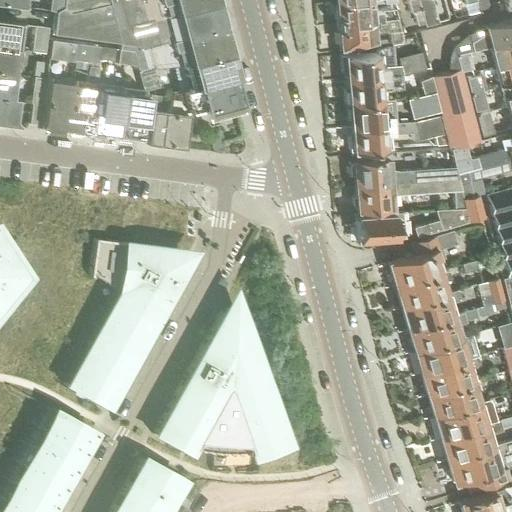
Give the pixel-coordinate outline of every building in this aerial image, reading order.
[(58,7),(59,0),(46,0),(45,10),(52,11),(58,7)] [(59,0),(58,7),(52,11),(49,33),(116,42),(115,48),(129,50),(133,49),(159,42),(167,40),(161,16),(205,4),(205,3),(207,3),(207,2),(205,2),(203,0),(59,0)] [(349,0),(332,2),(334,23),(391,17),(389,6),(367,7),(366,0),(349,0)] [(405,0),(408,11),(412,10),(415,24),(422,22),(416,0),(405,0)] [(429,0),(416,0),(422,22),(423,25),(436,21),(429,0)] [(476,11),(476,9),(473,0),(463,0),(464,2),(470,0),(471,0),(475,11),(476,11)] [(473,0),(476,9),(486,7),(484,0),(473,0)] [(511,0),(498,0),(501,9),(511,6),(511,0)] [(167,40),(211,28),(205,4),(161,16),(167,40)] [(511,16),(483,24),(485,33),(478,34),(468,40),(470,49),(488,45),(488,46),(511,39),(511,16)] [(396,37),(391,17),(334,23),(336,46),(372,39),(371,31),(387,29),(388,41),(395,40),(396,37)] [(0,46),(9,48),(13,24),(19,25),(20,23),(0,20),(0,46)] [(28,50),(33,51),(40,52),(43,27),(31,25),(28,50)] [(166,65),(177,64),(220,53),(213,28),(214,28),(214,27),(211,28),(167,40),(159,42),(133,49),(129,50),(115,48),(113,62),(132,65),(140,90),(156,86),(151,68),(154,67),(166,65)] [(72,60),(74,43),(49,39),(46,58),(70,61),(71,60),(72,60)] [(511,39),(488,46),(493,65),(511,60),(511,39)] [(74,43),(72,60),(89,62),(91,62),(93,46),(74,43)] [(9,48),(0,46),(0,72),(7,74),(10,48),(9,48)] [(98,46),(97,58),(110,60),(112,48),(98,46)] [(342,71),(342,78),(399,73),(423,67),(418,50),(395,55),(395,57),(396,64),(379,65),(378,51),(337,54),(338,72),(342,71)] [(458,53),(454,54),(458,70),(468,68),(469,68),(465,51),(458,53)] [(190,88),(227,78),(220,54),(221,53),(220,52),(220,53),(177,64),(180,74),(187,74),(190,88)] [(456,69),(429,75),(433,89),(443,126),(471,118),(458,70),(454,54),(453,54),(456,69)] [(31,60),(29,77),(44,78),(44,77),(36,76),(38,61),(31,60)] [(511,60),(493,65),(498,85),(511,81),(511,60)] [(44,80),(41,104),(38,124),(42,124),(41,130),(53,131),(54,126),(63,127),(70,80),(72,65),(64,64),(61,82),(44,80)] [(94,81),(96,66),(88,65),(84,65),(82,80),(94,81)] [(400,74),(423,67),(399,73),(342,78),(343,85),(340,85),(341,102),(382,99),(381,88),(381,86),(401,84),(400,74)] [(480,72),(469,75),(464,76),(469,93),(481,90),(484,89),(483,83),(480,72)] [(433,89),(429,75),(417,80),(420,93),(433,89)] [(26,102),(27,102),(41,104),(44,80),(44,78),(29,77),(26,102)] [(169,93),(167,112),(182,114),(182,112),(197,108),(200,117),(201,116),(199,112),(232,103),(233,107),(234,107),(227,79),(227,78),(190,88),(169,93)] [(70,80),(63,127),(66,128),(66,133),(78,135),(78,129),(87,130),(93,83),(70,80)] [(511,81),(498,85),(504,106),(511,104),(511,81)] [(117,87),(93,83),(87,130),(91,131),(90,136),(102,138),(102,133),(111,134),(117,87)] [(117,87),(111,134),(115,134),(114,139),(126,141),(127,136),(134,137),(135,137),(141,93),(138,93),(138,90),(117,87)] [(481,90),(469,93),(473,109),(486,106),(482,92),(481,90)] [(182,114),(167,112),(156,111),(158,96),(147,94),(145,109),(141,143),(178,148),(182,114)] [(383,113),(382,99),(341,102),(343,119),(346,119),(347,126),(417,120),(435,115),(430,97),(407,103),(409,110),(395,112),(395,121),(387,122),(386,113),(383,113)] [(3,99),(0,98),(0,124),(12,126),(12,125),(6,124),(9,103),(3,102),(3,99)] [(38,124),(41,104),(27,102),(25,122),(38,124)] [(479,135),(492,131),(488,114),(491,113),(490,110),(474,114),(479,135)] [(344,132),(346,150),(386,146),(385,133),(409,131),(410,138),(417,138),(432,134),(435,143),(442,142),(435,115),(417,120),(347,126),(347,132),(344,132)] [(476,139),(471,118),(443,126),(448,147),(476,139)] [(511,129),(504,132),(507,146),(452,161),(452,165),(455,172),(511,157),(511,129)] [(351,185),(456,177),(455,172),(452,165),(410,167),(395,168),(395,171),(386,171),(385,156),(349,159),(351,185)] [(511,157),(455,172),(456,177),(461,197),(470,194),(466,180),(508,168),(509,172),(511,171),(511,157)] [(464,207),(461,197),(456,177),(351,185),(353,210),(389,207),(388,193),(451,189),(453,208),(464,207)] [(478,177),(467,180),(471,194),(474,193),(482,191),(478,177)] [(505,276),(510,275),(511,274),(511,207),(507,187),(483,193),(505,276)] [(471,194),(470,194),(461,197),(464,207),(467,220),(480,216),(474,193),(471,194)] [(449,208),(432,209),(434,218),(411,226),(413,236),(467,220),(464,207),(453,208),(449,208)] [(351,214),(353,239),(354,240),(355,242),(357,244),(360,244),(362,244),(364,243),(366,242),(367,241),(368,239),(368,238),(394,238),(393,235),(400,234),(399,211),(351,214)] [(437,270),(433,258),(436,257),(434,248),(453,242),(449,229),(406,241),(411,254),(385,261),(392,284),(411,278),(413,275),(417,274),(420,275),(437,270)] [(62,382),(61,383),(103,406),(181,267),(182,265),(182,264),(182,262),(182,260),(182,258),(182,256),(181,254),(180,253),(178,251),(177,250),(175,249),(174,249),(172,249),(91,238),(87,276),(88,276),(90,262),(126,282),(68,385),(62,382)] [(2,239),(0,240),(0,302),(22,276),(6,251),(9,249),(2,239)] [(482,263),(491,260),(490,255),(462,263),(464,270),(482,264),(482,263)] [(392,284),(398,306),(417,300),(419,297),(423,296),(427,297),(446,291),(443,279),(447,278),(444,268),(437,270),(420,275),(417,274),(413,275),(411,278),(392,284)] [(500,278),(506,302),(511,299),(511,281),(510,275),(505,276),(500,278)] [(488,302),(500,300),(494,277),(483,280),(488,302)] [(398,306),(405,327),(424,322),(426,319),(430,318),(433,319),(449,314),(446,301),(457,298),(454,289),(446,291),(427,297),(423,296),(419,297),(417,300),(398,306)] [(405,327),(411,349),(430,343),(432,341),(436,339),(440,341),(456,336),(452,323),(462,320),(461,318),(501,307),(500,300),(488,302),(484,304),(449,314),(433,319),(430,318),(426,319),(424,322),(405,327)] [(217,313),(150,433),(156,436),(161,439),(167,441),(173,443),(183,447),(193,450),(199,451),(206,452),(218,453),(227,454),(232,454),(237,454),(248,453),(253,452),(259,451),(272,448),(278,446),(284,444),(238,316),(238,314),(236,313),(235,311),(234,310),(232,309),(230,308),(228,308),(226,308),(225,308),(223,309),(221,310),(220,310),(219,312),(217,313)] [(511,320),(494,325),(500,346),(511,343),(511,342),(511,324),(511,322),(511,320)] [(411,349),(418,371),(437,365),(439,362),(443,361),(446,362),(462,357),(456,336),(440,341),(436,339),(432,341),(430,343),(411,349)] [(505,368),(511,366),(511,342),(511,343),(500,346),(499,346),(505,368)] [(464,361),(462,357),(446,362),(443,361),(439,362),(437,365),(418,371),(424,393),(443,387),(445,384),(449,383),(453,384),(471,379),(473,378),(468,360),(464,361)] [(424,393),(431,414),(450,409),(452,406),(456,405),(459,406),(477,401),(471,379),(453,384),(449,383),(445,384),(443,387),(424,393)] [(493,396),(477,401),(459,406),(456,405),(452,406),(450,409),(431,414),(437,436),(456,430),(458,428),(462,427),(466,428),(484,422),(480,409),(487,407),(486,405),(495,403),(493,396)] [(89,432),(48,409),(38,427),(79,450),(89,432)] [(511,422),(511,413),(485,422),(484,422),(466,428),(462,427),(458,428),(456,430),(437,436),(444,458),(463,452),(465,449),(469,448),(472,449),(494,442),(491,432),(499,430),(498,427),(511,422)] [(69,468),(79,450),(38,427),(28,445),(69,468)] [(511,447),(511,437),(494,442),(472,449),(469,448),(465,449),(463,452),(444,458),(450,480),(477,472),(481,484),(506,476),(503,463),(498,465),(494,453),(511,447)] [(28,445),(18,463),(59,486),(69,468),(28,445)] [(106,511),(160,511),(178,480),(179,480),(156,467),(150,464),(137,457),(106,511)] [(49,503),(59,486),(18,463),(8,480),(49,503)] [(0,499),(22,511),(44,511),(49,503),(8,480),(0,494),(0,499)] [(456,500),(459,511),(498,511),(511,508),(509,497),(503,499),(500,488),(456,500)] [(22,511),(0,499),(0,511),(22,511)]
